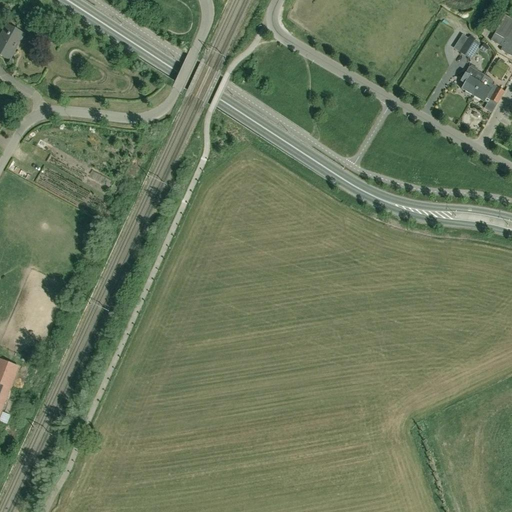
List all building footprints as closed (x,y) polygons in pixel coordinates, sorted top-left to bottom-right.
[(511,20),(504,16),(490,41),(501,48),(500,51),(511,58),(511,20)] [(6,25),(0,36),(0,55),(10,61),(24,35),(6,25)] [(479,45),(468,38),(459,52),(469,59),(479,45)] [(479,49),(485,53),(488,48),(482,44),(479,49)] [(501,80),(509,68),(497,61),(490,74),(501,80)] [(461,90),(472,96),(484,76),(469,67),(461,81),(465,84),(461,90)] [(484,76),(472,96),(484,103),(486,98),(497,104),(504,92),(492,85),(493,83),(492,80),(484,76)] [(19,368),(0,361),(0,360),(0,413),(0,412),(19,368)] [(0,412),(0,413),(0,421),(6,424),(9,416),(0,412)]
